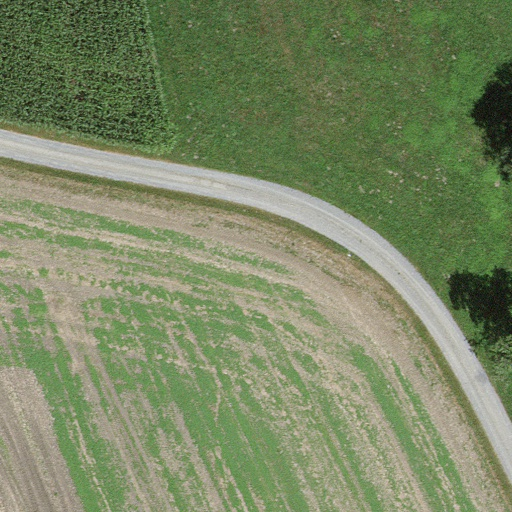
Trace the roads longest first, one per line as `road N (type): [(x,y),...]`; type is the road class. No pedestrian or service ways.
road 1 (track): [(0,138),(325,208)]
road 2 (track): [(511,479),(425,312),(325,208)]
